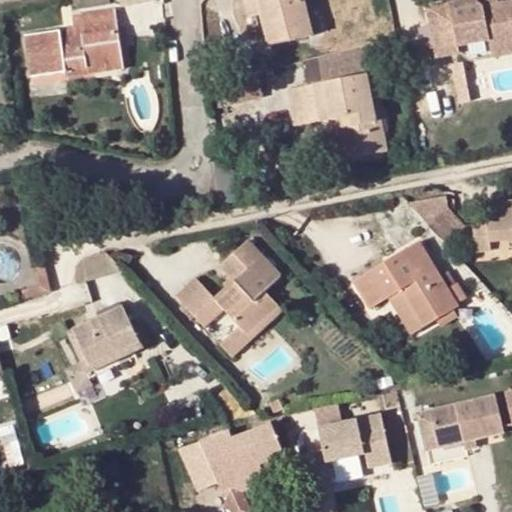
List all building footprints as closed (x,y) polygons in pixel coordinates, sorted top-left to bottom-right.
[(245,0),(249,18),(263,15),(259,0),(245,0)] [(259,0),(263,15),(270,44),(310,35),(302,0),(259,0)] [(470,0),(426,9),(433,51),(456,47),(487,41),(488,48),(511,43),(511,2),(496,6),(480,8),(470,0)] [(495,0),(472,0),(470,0),(480,8),(496,6),(495,0)] [(74,29),(27,36),(33,77),(66,73),(65,69),(88,66),(88,59),(119,55),(113,10),(73,16),(74,29)] [(511,43),(488,48),(490,59),(511,54),(511,43)] [(319,57),(323,85),(372,76),(366,46),(319,57)] [(456,47),(433,51),(435,58),(457,54),(456,47)] [(121,70),(119,55),(88,59),(88,66),(65,69),(66,73),(67,78),(121,70)] [(295,126),(328,120),(340,119),(347,159),(387,152),(372,76),(323,85),(289,90),(295,126)] [(340,119),(328,120),(335,161),(347,159),(340,119)] [(446,197),(425,207),(442,239),(463,229),(446,197)] [(488,237),(511,235),(511,197),(485,200),(486,219),(471,220),(473,247),(489,247),(488,237)] [(420,326),(456,305),(417,240),(352,279),(368,306),(385,297),(398,290),(420,326)] [(246,336),(278,306),(265,291),(282,277),(248,241),(219,267),(229,278),(233,283),(225,290),(213,300),(194,279),(174,298),(203,329),(222,312),(239,329),(246,336)] [(39,286),(32,288),(33,296),(50,291),(45,269),(36,271),(39,286)] [(233,283),(229,278),(221,286),(225,290),(233,283)] [(22,291),(23,298),(33,296),(32,288),(22,291)] [(407,334),(420,326),(398,290),(385,297),(407,334)] [(232,360),(267,326),(283,311),(278,306),(246,336),(239,329),(220,347),(232,360)] [(119,307),(72,329),(89,364),(113,353),(115,356),(138,346),(119,307)] [(89,364),(72,329),(66,332),(95,391),(125,376),(115,356),(113,353),(89,364)] [(493,396),(428,412),(437,449),(462,442),(473,439),(502,432),(493,396)] [(322,451),(325,462),(364,454),(367,468),(391,462),(380,415),(342,424),(337,404),(313,409),(317,429),(322,451)] [(428,412),(416,415),(425,452),(437,449),(428,412)] [(203,444),(180,451),(202,498),(222,489),(234,511),(252,511),(244,488),(265,479),(256,457),(281,447),(273,426),(235,438),(230,431),(204,441),(203,444)] [(473,439),(462,442),(464,450),(475,447),(473,439)] [(315,452),(318,464),(325,462),(322,451),(315,452)]
